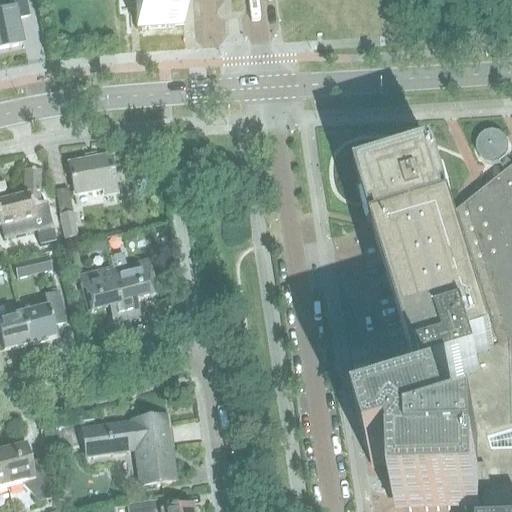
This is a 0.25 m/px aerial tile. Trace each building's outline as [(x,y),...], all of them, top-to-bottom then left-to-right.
[(0,49),(21,45),(16,20),(28,17),(24,0),(10,0),(12,6),(1,8),(2,14),(0,14),(0,49)] [(135,0),(136,9),(130,9),(131,29),(183,26),(181,0),(135,0)] [(511,511),(511,162),(506,157),(507,155),(508,153),(509,150),(509,147),(509,145),(508,142),(507,139),(506,137),(504,135),(501,134),(499,132),(496,132),(493,131),(491,132),(488,132),(485,134),(483,135),(481,137),(479,139),(478,142),(478,145),(477,147),(478,150),(478,153),(480,155),(481,158),(483,160),(485,161),(488,162),(491,163),(493,163),(496,163),(499,162),(501,161),(508,173),(458,213),(505,370),(490,374),(495,390),(433,408),(445,448),(482,437),(484,494),(484,511),(511,511)] [(116,194),(109,158),(68,165),(74,196),(102,191),(103,197),(116,194)] [(381,236),(448,216),(446,209),(451,207),(437,162),(359,186),(373,231),(379,229),(381,236)] [(0,228),(34,220),(31,208),(39,206),(40,173),(25,172),(24,197),(0,202),(0,228)] [(69,194),(54,197),(58,218),(63,242),(78,239),(73,215),(69,194)] [(490,374),(505,370),(458,213),(448,216),(381,236),(433,408),(495,390),(490,374)] [(127,270),(124,257),(110,260),(113,270),(115,279),(126,322),(138,319),(134,303),(156,298),(148,265),(127,270)] [(47,258),(13,267),(16,280),(50,272),(47,258)] [(126,322),(115,279),(113,270),(78,278),(87,316),(108,310),(112,325),(126,322)] [(22,316),(30,347),(55,340),(52,329),(64,326),(56,295),(44,298),(47,309),(22,316)] [(30,347),(22,316),(5,320),(2,309),(0,309),(0,344),(3,354),(30,347)] [(445,448),(433,408),(361,431),(373,471),(394,464),(396,472),(395,472),(396,511),(457,511),(481,511),(480,495),(484,494),(482,437),(445,448)] [(166,426),(165,418),(130,424),(130,425),(82,432),(86,460),(134,452),(140,489),(174,483),(172,465),(169,465),(167,451),(172,450),(168,426),(166,426)] [(0,453),(0,463),(7,489),(20,486),(37,504),(51,501),(42,467),(30,471),(24,448),(0,453)] [(126,511),(155,511),(154,503),(126,507),(126,511)]
